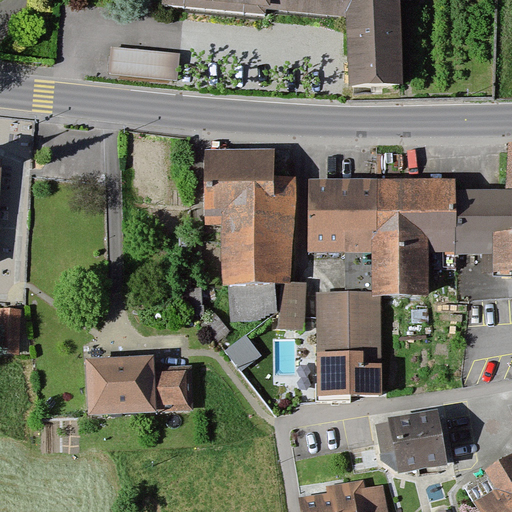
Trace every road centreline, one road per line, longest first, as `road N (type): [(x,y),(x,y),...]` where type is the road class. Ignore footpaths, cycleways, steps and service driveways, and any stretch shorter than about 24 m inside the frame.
road 1 (secondary): [(0,92),(342,121),(511,118)]
road 2 (residential): [(282,423),(511,387)]
